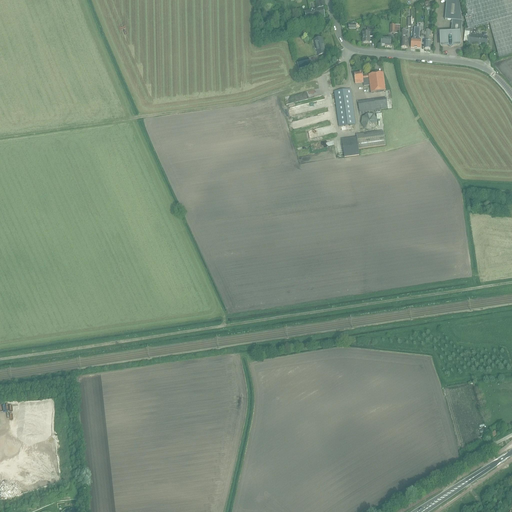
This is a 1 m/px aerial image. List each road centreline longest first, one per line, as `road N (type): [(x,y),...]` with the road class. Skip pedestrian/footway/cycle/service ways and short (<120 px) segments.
road 1 (track): [(511,282),(0,359)]
road 2 (tertiary): [(511,94),(468,62),(349,48),(329,0)]
road 3 (unclassified): [(511,434),(378,511)]
